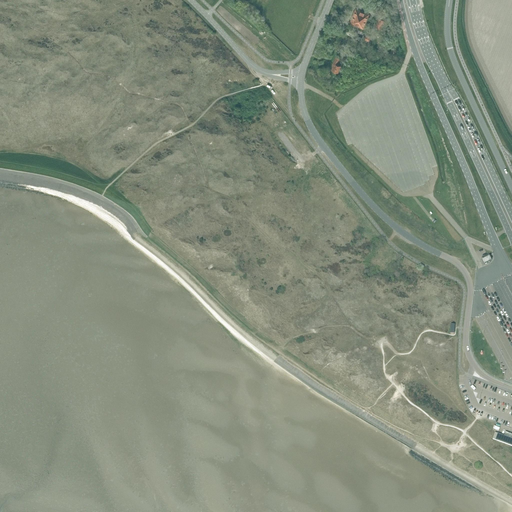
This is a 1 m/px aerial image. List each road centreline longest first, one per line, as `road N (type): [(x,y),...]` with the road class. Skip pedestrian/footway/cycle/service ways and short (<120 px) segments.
road 1 (unclassified): [(473,365),(465,345),(465,272),(390,223),(340,168),(308,123),(300,80)]
road 2 (secondary): [(401,0),(498,251)]
road 3 (unclassified): [(449,0),(452,57),(511,187)]
road 4 (secondary): [(511,239),(432,61)]
road 5 (secondary): [(511,215),(432,61)]
